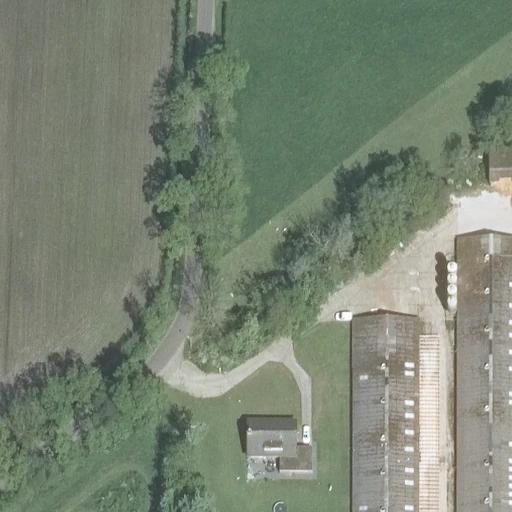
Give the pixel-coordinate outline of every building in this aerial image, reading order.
[(483,186),(511,186),(511,136),(495,137),(495,153),(483,153),(483,186)] [(511,511),(511,240),(456,241),(456,449),(455,511),(511,511)] [(416,511),(416,449),(415,322),(352,322),(353,449),(352,511),(416,511)] [(294,452),(294,449),(294,427),(245,428),(245,449),(245,459),(276,458),(276,475),(309,474),(309,452),(294,452)] [(275,470),(275,463),(254,462),(254,470),(275,470)] [(208,471),(195,471),(195,485),(208,485),(208,471)]
